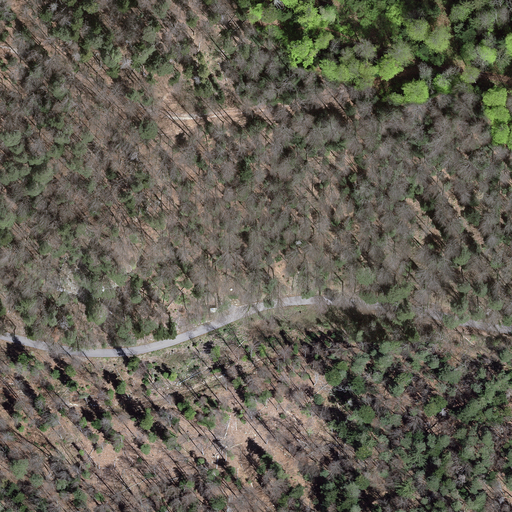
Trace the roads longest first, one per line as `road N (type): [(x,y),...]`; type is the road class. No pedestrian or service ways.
road 1 (unclassified): [(0,334),(120,352),(268,304),(320,299),(511,330)]
road 2 (track): [(431,66),(275,106),(173,115),(0,48)]
road 3 (track): [(0,387),(37,402),(152,404),(283,352)]
road 4 (track): [(341,301),(354,289),(511,280)]
